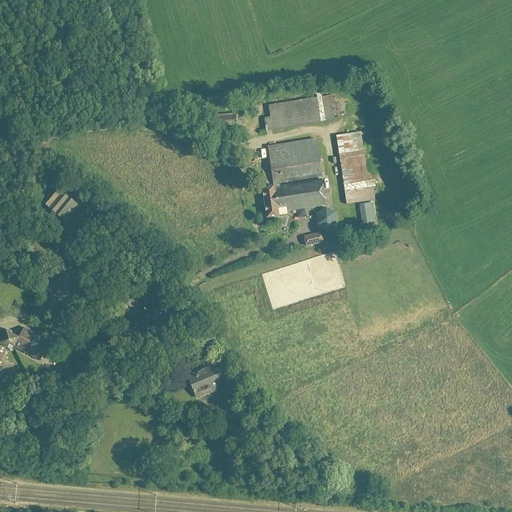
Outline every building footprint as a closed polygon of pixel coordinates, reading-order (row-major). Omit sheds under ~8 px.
[(344,116),(343,114),(345,114),(343,102),(332,104),(331,95),(321,97),(320,91),(315,92),(316,98),(268,106),(270,117),(263,118),(265,131),(336,120),(340,117),(344,116)] [(215,115),(216,123),(237,121),(236,114),(215,115)] [(359,132),(335,136),(346,204),(374,200),(371,180),(367,181),(359,132)] [(320,176),(314,140),(280,145),(267,147),(273,186),(277,185),(276,182),(280,182),(320,176)] [(325,205),(321,180),(280,186),(277,187),(277,185),(273,186),(261,188),(266,218),(278,216),(287,214),(286,211),(325,205)] [(86,222),(93,221),(92,208),(84,208),(83,199),(80,196),(76,201),(74,200),(72,202),(64,196),(65,195),(58,189),(45,206),(51,211),(64,222),(73,210),(77,213),(78,227),(86,226),(86,222)] [(371,203),(364,204),(367,225),(374,224),(371,203)] [(325,208),(317,214),(317,225),(327,230),(336,224),(335,213),(325,208)] [(73,233),(76,239),(83,235),(80,229),(73,233)] [(320,232),(304,236),(306,247),(323,243),(322,241),(324,241),(322,234),(321,235),(320,232)] [(29,253),(44,260),(48,253),(33,245),(29,253)] [(0,288),(0,301),(21,294),(18,283),(0,288)] [(47,291),(55,290),(55,283),(46,284),(47,291)] [(31,305),(36,301),(31,295),(26,299),(31,305)] [(50,342),(24,328),(18,338),(10,334),(11,332),(7,330),(6,331),(0,342),(0,361),(9,344),(40,361),(50,342)] [(230,360),(221,345),(215,348),(224,363),(230,360)] [(212,373),(209,367),(187,377),(196,398),(226,386),(219,370),(212,373)]
